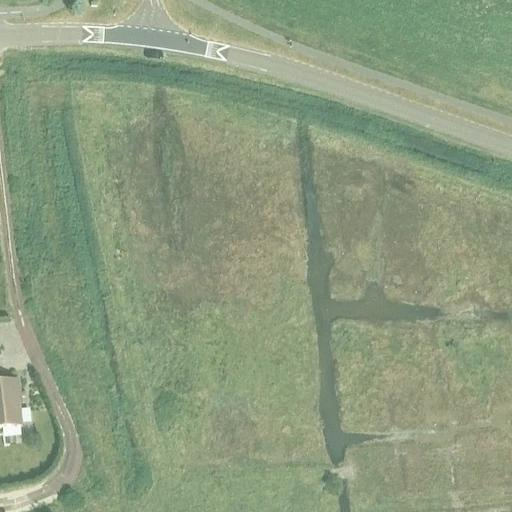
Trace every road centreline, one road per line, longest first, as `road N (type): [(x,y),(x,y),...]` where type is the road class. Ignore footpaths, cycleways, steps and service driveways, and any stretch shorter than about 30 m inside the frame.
road 1 (track): [(0,497),(56,479),(68,457),(66,430),(19,314),(0,170)]
road 2 (unclassified): [(511,146),(317,80),(149,39)]
road 3 (unclassified): [(0,36),(149,39)]
